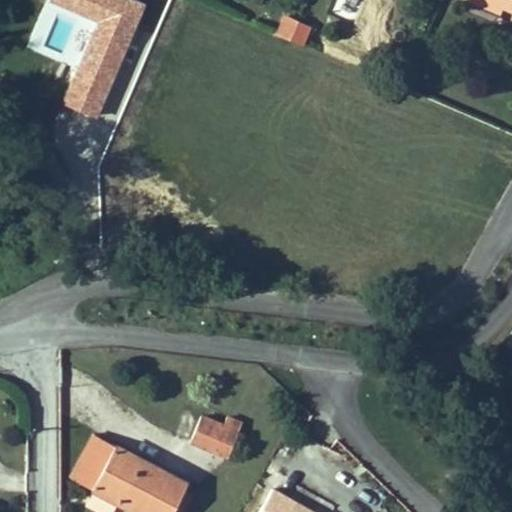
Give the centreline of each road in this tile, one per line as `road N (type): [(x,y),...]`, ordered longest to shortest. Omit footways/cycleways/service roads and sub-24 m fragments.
road 1 (residential): [(510,219),(467,289),(446,304),(390,315),(93,285),(66,293),(44,331)]
road 2 (residential): [(44,331),(323,358)]
road 3 (residential): [(323,358),(373,361),(451,348),(478,334),(511,296)]
road 4 (residential): [(323,358),(353,433),(437,511)]
